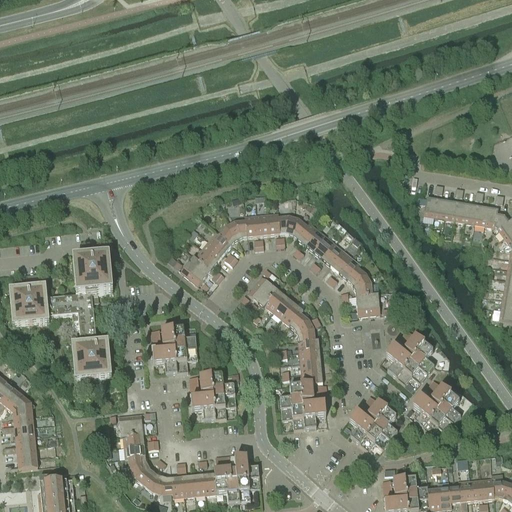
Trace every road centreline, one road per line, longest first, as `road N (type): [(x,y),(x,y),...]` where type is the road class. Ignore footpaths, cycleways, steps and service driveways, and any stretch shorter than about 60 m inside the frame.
road 1 (secondary): [(105,184),(291,136),(511,65)]
road 2 (residential): [(401,400),(374,379),(354,380),(333,297),(282,257),(247,261),(203,314)]
road 3 (residential): [(261,438),(167,448),(163,395),(130,398),(122,304)]
road 4 (residential): [(0,263),(103,247),(120,262),(122,304)]
road 5 (residential): [(261,438),(252,366),(203,314)]
road 6 (residential): [(174,290),(123,235),(105,184)]
